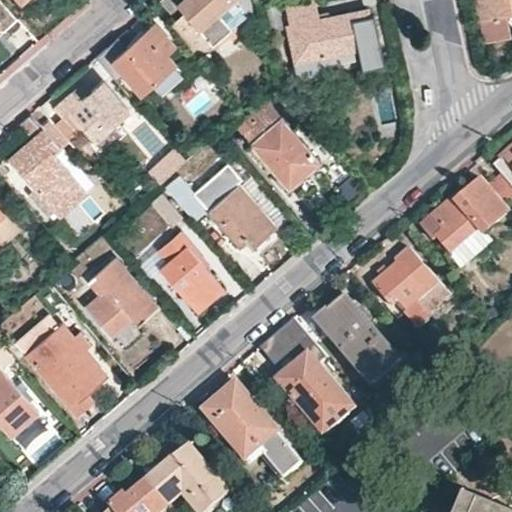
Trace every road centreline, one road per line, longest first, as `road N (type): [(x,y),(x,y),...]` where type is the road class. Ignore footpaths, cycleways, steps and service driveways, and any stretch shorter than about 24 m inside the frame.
road 1 (residential): [(28,511),(469,133)]
road 2 (residential): [(116,0),(0,103)]
road 3 (residential): [(438,0),(469,133)]
